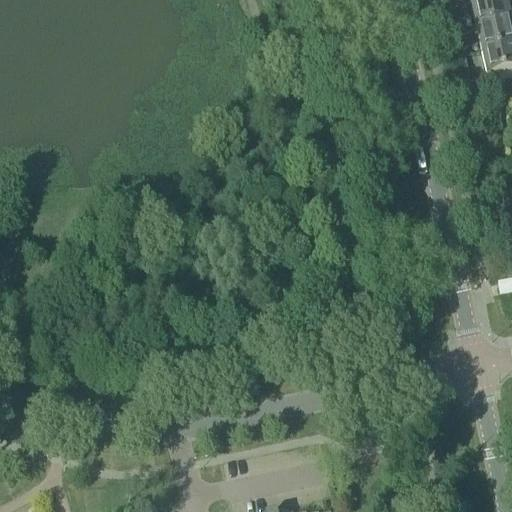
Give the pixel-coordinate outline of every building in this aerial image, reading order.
[(505,2),(505,0),(468,0),(471,10),(505,2)] [(511,12),(508,13),(505,2),(471,10),(476,33),(511,24),(511,12)] [(511,24),(476,33),(481,56),(511,49),(511,24)] [(511,49),(481,56),(486,80),(511,73),(511,49)] [(511,283),(497,287),(498,289),(499,295),(499,296),(511,293),(511,283)]
